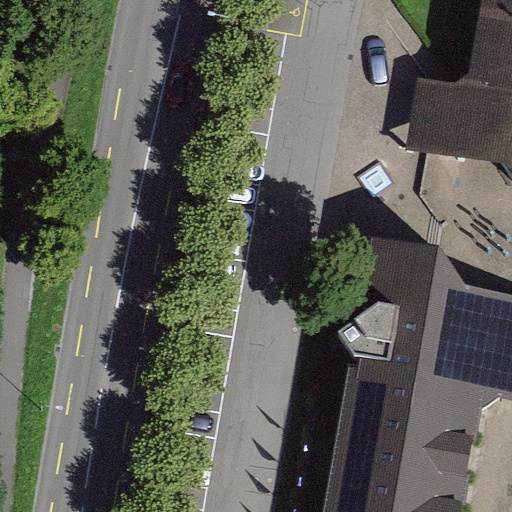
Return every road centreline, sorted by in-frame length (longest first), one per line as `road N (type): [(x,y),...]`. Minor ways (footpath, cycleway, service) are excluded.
road 1 (unclassified): [(244,511),(341,0)]
road 2 (secondary): [(178,0),(87,511)]
